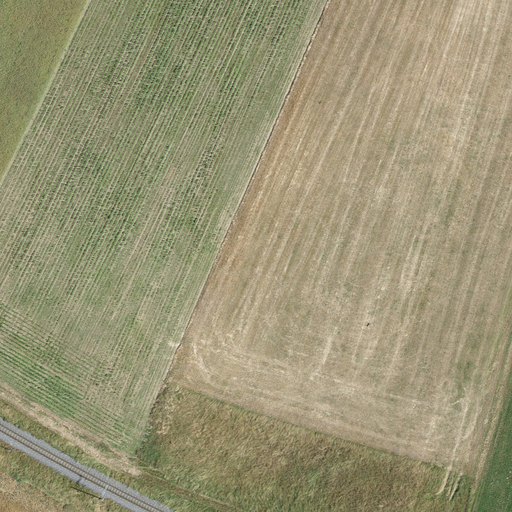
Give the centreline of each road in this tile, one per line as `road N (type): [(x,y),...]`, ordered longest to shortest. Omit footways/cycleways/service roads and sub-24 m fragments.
road 1 (track): [(0,396),(162,486),(234,511)]
road 2 (track): [(511,384),(474,511)]
